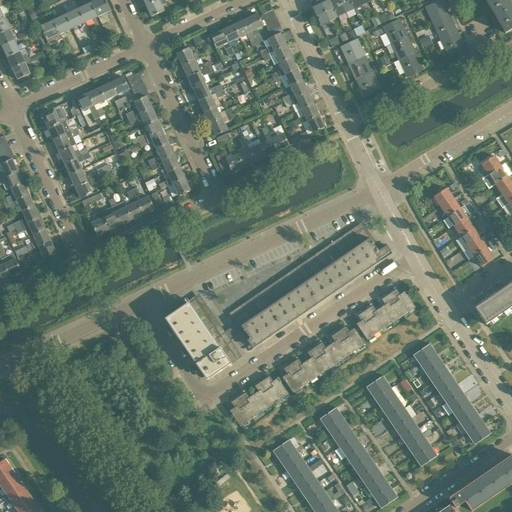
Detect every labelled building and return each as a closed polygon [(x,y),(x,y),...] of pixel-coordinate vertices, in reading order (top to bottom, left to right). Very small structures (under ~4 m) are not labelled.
[(97,0),(92,3),(98,17),(111,11),(105,0),(97,0)] [(165,11),(162,6),(166,4),(164,0),(158,0),(146,6),(152,17),(165,11)] [(331,0),(330,1),(338,18),(346,14),(339,0),(331,0)] [(339,0),(346,14),(354,10),(349,0),(339,0)] [(349,0),(354,10),(362,6),(359,0),(349,0)] [(450,17),(442,0),(425,8),(433,25),(450,17)] [(511,6),(508,0),(485,0),(506,34),(511,29),(511,6)] [(322,4),(329,21),(338,18),(330,1),(322,4)] [(79,9),(85,23),(98,17),(92,3),(79,9)] [(322,4),(313,8),(321,25),(329,21),(322,4)] [(66,15),(73,29),(85,23),(79,9),(66,15)] [(261,16),(264,22),(275,16),(273,10),(261,16)] [(32,21),(39,18),(37,12),(35,13),(29,15),(32,21)] [(394,18),(392,12),(386,15),(388,21),(394,18)] [(258,14),(246,20),(257,44),(262,42),(262,43),(268,40),(271,38),(269,32),(259,37),(256,30),(263,27),(258,14)] [(388,21),(386,15),(385,14),(377,17),(380,25),(388,21)] [(66,15),(54,21),(60,35),(73,29),(66,15)] [(278,21),(275,16),(264,22),(266,27),(278,21)] [(377,17),(371,20),(374,27),(380,25),(377,17)] [(458,33),(450,17),(433,25),(441,41),(458,33)] [(0,19),(0,32),(9,28),(4,18),(0,19)] [(234,25),(240,38),(246,35),(252,47),(257,44),(246,20),(234,25)] [(408,36),(400,20),(383,28),(391,45),(408,36)] [(47,41),(60,35),(54,21),(41,27),(47,41)] [(281,27),(278,21),(266,27),(269,32),(281,27)] [(240,38),(234,25),(222,31),(228,43),(229,43),(240,38)] [(270,53),(270,54),(274,52),(274,51),(286,46),(281,34),(284,33),(281,27),(269,32),(271,38),(268,40),(272,46),(260,52),(262,57),(270,53)] [(353,30),(356,36),(362,33),(359,27),(353,30)] [(14,40),(9,28),(0,32),(0,43),(1,46),(14,40)] [(350,39),(356,36),(353,30),(347,33),(350,39)] [(427,30),(418,34),(420,39),(429,35),(427,30)] [(230,48),(231,47),(229,43),(228,43),(222,31),(211,36),(216,48),(223,46),(225,50),(229,57),(234,55),(230,48)] [(459,58),(468,54),(458,33),(441,41),(437,43),(441,50),(444,49),(448,58),(456,54),(459,58)] [(348,40),(345,34),(339,36),(342,43),(348,40)] [(415,53),(408,36),(391,45),(398,61),(415,53)] [(108,42),(106,37),(99,40),(102,45),(108,42)] [(336,37),(328,40),(332,47),(339,44),(336,37)] [(419,41),(423,49),(428,47),(424,38),(419,41)] [(197,49),(209,44),(206,39),(195,44),(197,49)] [(1,46),(7,58),(20,51),(14,40),(1,46)] [(365,56),(357,40),(340,48),(348,64),(365,56)] [(235,45),(231,47),(230,48),(234,55),(239,52),(235,45)] [(82,49),(84,54),(92,50),(89,46),(82,49)] [(291,57),(286,46),(274,51),(274,52),(279,63),(291,57)] [(182,66),(194,61),(199,58),(196,53),(192,55),(189,49),(177,54),(182,66)] [(23,57),(20,51),(7,58),(12,69),(25,63),(30,60),(31,63),(37,59),(35,55),(29,58),(27,55),(23,57)] [(415,76),(415,73),(423,69),(415,53),(398,61),(394,63),(399,75),(404,73),(406,77),(410,76),(412,78),(415,76)] [(373,73),(365,56),(348,64),(356,81),(373,73)] [(390,64),(387,56),(380,59),(383,67),(390,64)] [(280,77),(285,75),(297,69),(291,57),(279,63),(283,70),(271,75),(273,80),(280,77)] [(197,67),(194,61),(182,66),(188,78),(204,70),(212,67),(209,61),(197,67)] [(25,63),(12,69),(17,80),(30,74),(25,63)] [(220,63),(214,65),(216,71),(223,69),(220,63)] [(341,69),(344,74),(350,71),(348,66),(341,69)] [(212,67),(204,70),(188,78),(193,89),(205,84),(202,77),(214,72),(212,67)] [(297,69),(285,75),(291,87),(303,81),(297,69)] [(129,84),(141,78),(139,73),(127,79),(129,84)] [(373,73),(356,81),(364,97),(381,89),(373,73)] [(111,83),(117,95),(129,89),(124,77),(111,83)] [(283,82),(280,77),(273,80),(273,81),(275,85),(283,82)] [(144,84),(141,78),(129,84),(132,90),(144,84)] [(284,104),(291,100),(296,98),(308,92),(303,81),(291,87),(294,93),(282,99),(284,104)] [(100,88),(106,100),(117,95),(111,83),(100,88)] [(135,95),(146,89),(144,84),(132,90),(135,95)] [(199,101),(223,90),(220,85),(208,90),(205,84),(193,89),(199,101)] [(88,94),(94,106),(96,111),(100,118),(104,116),(105,115),(101,108),(108,105),(106,100),(100,88),(88,94)] [(149,95),(146,89),(135,95),(137,101),(149,95)] [(225,95),(223,90),(199,101),(204,113),(216,107),(213,100),(225,95)] [(286,109),(294,105),(298,103),(302,110),(313,104),(308,92),(296,98),(291,100),(284,104),(286,109)] [(100,118),(96,111),(94,106),(88,94),(76,99),(82,111),(89,108),(95,120),(100,118)] [(147,97),(149,96),(149,95),(137,101),(134,102),(140,114),(152,108),(147,97)] [(125,97),(119,100),(123,107),(128,104),(125,97)] [(118,109),(123,107),(119,100),(114,102),(118,109)] [(319,115),(313,104),(302,110),(305,116),(293,122),(295,126),(295,127),(307,121),(319,115)] [(77,106),(73,107),(72,108),(76,116),(80,114),(77,106)] [(216,107),(204,113),(210,125),(222,119),(216,107)] [(157,120),(152,108),(140,114),(136,116),(128,120),(131,125),(138,121),(138,122),(143,120),(145,126),(157,120)] [(226,117),(234,113),(231,108),(224,112),(226,117)] [(43,117),(48,129),(60,123),(55,111),(43,117)] [(128,120),(136,116),(133,111),(126,115),(128,120)] [(236,118),(234,113),(226,117),(228,122),(236,118)] [(319,115),(307,121),(313,133),(325,127),(319,115)] [(227,131),(222,119),(210,125),(215,136),(227,131)] [(145,126),(151,138),(163,132),(157,120),(145,126)] [(66,135),(60,123),(48,129),(54,141),(66,135)] [(271,125),(266,127),(270,135),(275,132),(273,129),(271,125)] [(270,135),(266,127),(261,130),(265,137),(270,135)] [(163,132),(151,138),(146,140),(139,143),(141,148),(153,143),(156,149),(168,143),(163,132)] [(275,132),(270,135),(272,139),(278,152),(289,146),(283,134),(277,137),(275,132)] [(304,133),(297,136),(299,141),(307,138),(304,133)] [(227,134),(216,139),(219,145),(230,140),(227,134)] [(59,152),(71,147),(66,135),(54,141),(59,152)] [(137,138),(139,143),(146,140),(144,135),(137,138)] [(251,143),(252,143),(249,136),(244,138),(247,145),(251,143)] [(236,152),(238,155),(244,167),(255,162),(249,150),(244,138),(239,140),(243,149),(236,152)] [(267,157),(278,152),(272,139),(261,144),(267,157)] [(116,150),(120,147),(117,140),(112,142),(116,150)] [(0,151),(10,147),(7,141),(0,144),(0,151)] [(150,166),(157,163),(162,161),(174,155),(168,143),(156,149),(159,156),(155,158),(148,161),(150,166)] [(261,144),(249,150),(255,162),(267,157),(261,144)] [(0,151),(0,157),(0,158),(12,152),(10,147),(0,151)] [(74,153),(71,147),(59,152),(64,164),(88,153),(86,148),(74,153)] [(15,158),(12,152),(0,158),(3,164),(12,159),(15,158)] [(244,167),(238,155),(236,152),(231,154),(233,157),(227,160),(224,153),(216,157),(222,171),(230,168),(232,173),(244,167)] [(70,176),(82,170),(79,163),(91,158),(88,153),(64,164),(70,176)] [(162,161),(157,163),(150,166),(152,171),(164,166),(167,173),(179,167),(174,155),(162,161)] [(482,165),(488,175),(501,166),(494,156),(482,165)] [(0,179),(1,179),(6,177),(7,176),(9,175),(18,171),(13,160),(15,159),(15,158),(12,159),(3,164),(0,165),(3,171),(0,173),(0,179)] [(96,170),(97,171),(99,176),(112,170),(109,164),(96,170)] [(508,176),(501,166),(488,175),(495,185),(508,176)] [(173,184),(185,179),(179,167),(167,173),(173,184)] [(87,182),(82,170),(70,176),(75,187),(87,182)] [(23,182),(18,171),(9,175),(7,176),(6,177),(1,179),(0,179),(0,185),(8,182),(11,188),(13,187),(14,187),(23,182)] [(511,187),(511,182),(508,176),(495,185),(502,195),(511,187)] [(190,190),(185,179),(173,184),(178,196),(190,190)] [(155,189),(154,188),(151,181),(145,184),(149,192),(155,189)] [(3,201),(5,205),(9,204),(12,202),(17,200),(29,194),(23,182),(14,187),(13,187),(11,188),(14,194),(6,198),(7,199),(3,201)] [(87,182),(75,187),(81,199),(93,194),(87,182)] [(511,202),(511,187),(502,195),(509,205),(511,202)] [(136,188),(131,191),(134,198),(135,197),(137,202),(142,215),(154,209),(149,197),(143,200),(140,195),(136,188)] [(434,197),(441,207),(453,199),(446,188),(434,197)] [(125,208),(131,220),(142,215),(137,202),(135,197),(134,198),(131,191),(127,193),(130,200),(129,200),(131,205),(125,208)] [(162,204),(157,192),(151,195),(157,206),(162,204)] [(34,206),(29,194),(17,200),(12,202),(9,204),(5,205),(7,211),(19,205),(22,211),(34,206)] [(93,197),(96,202),(102,199),(100,194),(93,197)] [(170,196),(162,199),(165,204),(172,201),(170,196)] [(93,197),(82,202),(84,207),(88,215),(92,212),(89,205),(96,202),(93,197)] [(108,201),(120,225),(131,220),(125,208),(119,210),(117,206),(114,199),(108,201)] [(460,209),(453,199),(441,207),(448,217),(460,209)] [(102,218),(108,231),(120,225),(108,201),(104,203),(107,210),(110,215),(104,218),(102,218)] [(40,218),(34,206),(22,211),(25,218),(21,220),(13,224),(16,229),(23,226),(28,223),(40,218)] [(467,219),(460,209),(448,217),(454,227),(467,219)] [(108,231),(102,218),(104,218),(101,213),(96,216),(98,220),(92,223),(98,236),(108,231)] [(23,226),(16,229),(18,233),(18,234),(25,231),(28,237),(33,235),(45,229),(40,218),(28,223),(23,226)] [(454,227),(461,237),(474,228),(467,219),(454,227)] [(363,228),(235,316),(243,328),(243,329),(250,339),(247,341),(251,347),(391,252),(387,246),(378,252),(371,241),(363,228)] [(437,238),(441,244),(457,234),(453,228),(437,238)] [(480,238),(474,228),(461,237),(468,247),(480,238)] [(51,241),(45,229),(33,235),(36,242),(31,244),(15,252),(17,257),(33,249),(39,247),(51,241)] [(9,239),(14,236),(15,236),(15,234),(13,230),(11,231),(6,234),(7,234),(9,239)] [(468,247),(475,257),(487,248),(480,238),(468,247)] [(56,253),(51,241),(39,247),(44,259),(56,253)] [(7,258),(4,251),(5,251),(5,250),(0,244),(0,243),(0,256),(2,260),(4,264),(10,277),(22,272),(15,259),(14,254),(7,258)] [(439,252),(442,256),(448,252),(445,247),(439,252)] [(494,259),(487,248),(475,257),(481,267),(494,259)] [(447,261),(450,267),(467,257),(463,251),(447,261)] [(22,265),(24,270),(31,267),(29,262),(22,265)] [(0,282),(10,277),(4,264),(0,265),(0,282)] [(511,303),(511,283),(503,290),(511,303)] [(396,290),(389,295),(403,316),(408,312),(408,313),(414,309),(413,309),(415,307),(405,292),(400,295),(396,290)] [(486,324),(511,306),(511,303),(503,290),(475,308),(486,324)] [(398,319),(403,316),(389,295),(381,300),(385,305),(380,308),(391,324),(392,323),(393,324),(398,320),(398,319)] [(230,362),(236,357),(196,299),(167,318),(209,379),(231,364),(230,362)] [(372,306),(365,311),(379,332),(384,328),(385,329),(390,326),(389,325),(391,324),(380,308),(376,312),(372,306)] [(374,335),(379,332),(365,311),(358,316),(361,322),(357,325),(367,340),(368,339),(369,340),(375,336),(374,335)] [(346,327),(339,332),(353,353),(358,349),(358,350),(364,346),(363,345),(365,344),(354,329),(349,332),(346,327)] [(348,356),(353,353),(339,332),(331,337),(335,342),(330,345),(341,361),(342,360),(343,361),(348,357),(348,356)] [(322,343),(315,348),(329,369),(334,365),(334,366),(340,363),(339,362),(341,361),(330,345),(326,348),(322,343)] [(420,366),(437,355),(430,344),(413,356),(420,366)] [(324,372),(329,369),(315,348),(307,353),(311,358),(306,362),(317,377),(318,376),(319,377),(324,373),(324,372)] [(443,364),(437,355),(420,366),(427,376),(443,364)] [(298,359),(291,364),(305,385),(310,382),(311,383),(316,379),(316,378),(317,377),(306,362),(302,365),(298,359)] [(300,389),(305,385),(291,364),(284,369),(287,375),(283,378),(293,393),(295,392),(295,393),(301,389),(300,389)] [(450,374),(443,364),(427,376),(433,386),(450,374)] [(457,384),(450,374),(433,386),(440,396),(457,384)] [(366,388),(373,398),(390,387),(383,376),(366,388)] [(269,377),(262,382),(276,402),(281,399),(282,400),(287,396),(287,395),(288,394),(278,378),(273,382),(269,377)] [(417,380),(413,382),(417,388),(421,385),(417,380)] [(271,406),(276,402),(262,382),(255,387),(258,392),(254,395),(264,410),(266,409),(266,410),(272,406),(271,406)] [(407,383),(402,387),(407,393),(411,390),(407,383)] [(464,394),(457,384),(440,396),(447,406),(464,394)] [(373,398),(380,408),(397,396),(390,387),(373,398)] [(246,393),(238,398),(253,418),(257,415),(258,416),(263,412),(263,411),(264,410),(254,395),(249,398),(246,393)] [(470,404),(464,394),(447,406),(454,415),(470,404)] [(418,400),(415,395),(409,398),(413,403),(418,400)] [(380,408),(387,418),(403,406),(397,396),(380,408)] [(247,422),(253,418),(238,398),(231,403),(235,408),(230,411),(240,427),(242,426),(243,426),(248,423),(247,422)] [(434,405),(430,399),(426,402),(430,408),(434,405)] [(477,414),(470,404),(454,415),(460,425),(477,414)] [(417,416),(424,410),(421,405),(413,410),(417,416)] [(387,418),(393,428),(410,416),(403,406),(387,418)] [(327,430),(343,418),(336,408),(320,420),(327,430)] [(484,424),(477,414),(460,425),(467,435),(484,424)] [(393,428),(400,437),(417,426),(410,416),(393,428)] [(350,428),(343,418),(327,430),(333,440),(350,428)] [(491,434),(484,424),(467,435),(474,445),(491,434)] [(400,437),(407,447),(424,436),(423,435),(417,426),(400,437)] [(424,436),(425,438),(437,430),(434,427),(423,435),(424,436)] [(357,438),(350,428),(333,440),(340,449),(357,438)] [(459,448),(463,445),(462,443),(466,440),(465,438),(463,435),(455,441),(459,448)] [(407,447),(414,457),(430,446),(425,438),(424,436),(407,447)] [(364,448),(357,438),(340,449),(347,459),(364,448)] [(273,452),(280,462),(296,450),(294,447),(289,440),(273,452)] [(430,446),(414,457),(421,467),(437,456),(430,446)] [(370,458),(364,448),(347,459),(354,469),(370,458)] [(303,460),(296,450),(280,462),(286,472),(303,460)] [(377,468),(370,458),(354,469),(360,479),(377,468)] [(511,458),(461,494),(460,492),(454,496),(460,505),(465,502),(472,511),(511,483),(511,458)] [(0,476),(12,469),(5,459),(0,462),(0,476)] [(286,472),(293,481),(310,470),(303,460),(286,472)] [(384,477),(377,468),(360,479),(367,489),(384,477)] [(18,478),(12,469),(0,476),(0,484),(2,488),(18,478)] [(317,480),(310,470),(293,481),(300,491),(317,480)] [(331,474),(326,478),(329,483),(335,479),(331,474)] [(391,487),(384,477),(367,489),(374,499),(391,487)] [(2,488),(8,497),(24,486),(18,478),(2,488)] [(300,491),(307,501),(323,490),(317,480),(300,491)] [(355,481),(348,485),(354,495),(360,491),(355,481)] [(30,495),(24,486),(8,497),(14,506),(30,495)] [(398,498),(391,487),(374,499),(381,509),(398,498)] [(330,499),(323,490),(307,501),(313,511),(330,499)] [(30,495),(14,506),(18,511),(24,511),(36,504),(30,495)] [(345,496),(340,500),(345,507),(350,503),(345,496)] [(313,511),(332,511),(337,509),(330,499),(313,511)] [(369,507),(366,502),(361,505),(364,511),(369,507)]
